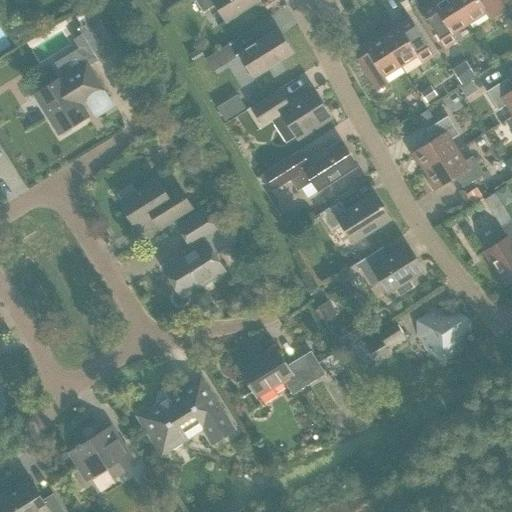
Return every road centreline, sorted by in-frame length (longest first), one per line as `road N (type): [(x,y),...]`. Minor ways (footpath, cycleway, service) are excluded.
road 1 (residential): [(511,314),(497,323),(426,235),(305,16)]
road 2 (unclassified): [(150,344),(53,185)]
road 3 (unclassified): [(62,397),(0,284)]
